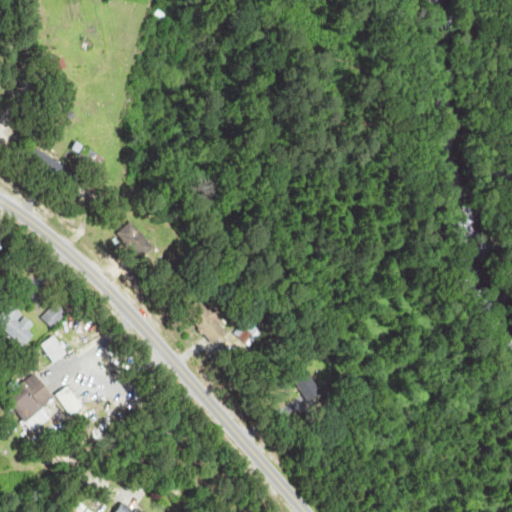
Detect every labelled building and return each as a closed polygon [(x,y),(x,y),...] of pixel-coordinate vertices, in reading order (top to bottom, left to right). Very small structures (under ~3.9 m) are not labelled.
[(155,18),(165,26),(175,11),(165,4),(155,18)] [(75,153),(100,166),(105,157),(80,144),(75,153)] [(134,250),(149,242),(138,223),(123,231),(134,250)] [(200,324),(212,315),(202,301),(189,310),(200,324)] [(71,313),(59,303),(45,319),(56,329),(71,313)] [(32,331),(37,325),(11,304),(0,317),(0,326),(27,348),(37,336),(32,331)] [(64,410),(36,374),(7,397),(35,432),(64,410)] [(119,511),(142,511),(125,502),(119,511)]
